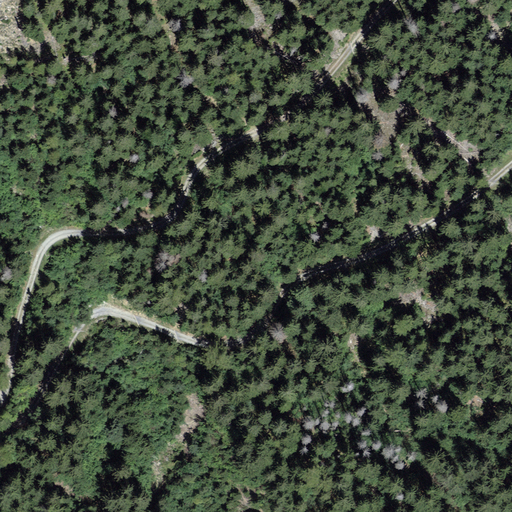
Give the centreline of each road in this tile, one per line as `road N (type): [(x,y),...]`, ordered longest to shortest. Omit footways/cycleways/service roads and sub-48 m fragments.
road 1 (track): [(511,164),(387,249),(289,286),(260,331),(240,341),(218,347),(129,315),(93,314),(25,417),(0,435)]
road 2 (track): [(0,401),(28,292),(52,238),(165,222),(214,154),(272,127),(320,86),(394,0)]
